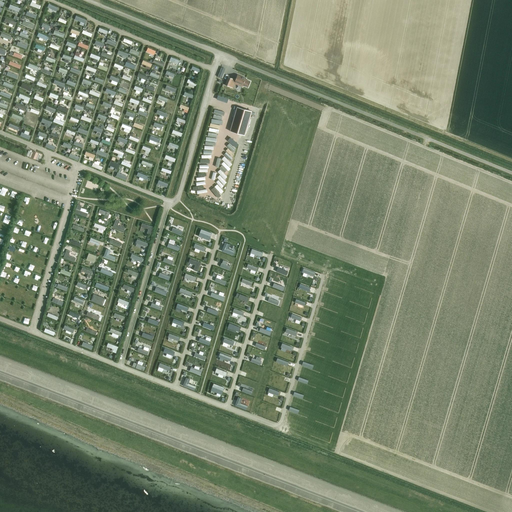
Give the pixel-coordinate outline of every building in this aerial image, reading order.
[(228,77),(225,85),(229,87),(231,82),(242,87),(243,85),(248,87),(250,82),(245,79),(246,78),(237,75),(235,80),(232,79),(233,79),(228,77)] [(237,107),(230,131),(245,136),(252,111),(237,107)] [(108,127),(107,131),(113,133),(116,126),(108,123),(107,126),(108,127)] [(26,156),(39,161),(41,156),(37,154),(38,153),(33,151),(32,152),(28,151),(26,156)] [(77,204),(74,213),(86,217),(88,213),(80,211),(82,206),(77,204)] [(110,212),(99,209),(98,213),(105,215),(104,218),(107,219),(110,212)] [(113,227),(124,231),(125,228),(118,225),(119,221),(116,219),(113,227)] [(153,227),(142,223),(141,227),(148,229),(147,233),(150,235),(153,227)] [(184,232),(172,227),(171,231),(182,236),(184,232)] [(212,234),(201,230),(200,234),(211,238),(212,234)] [(180,247),(169,243),(167,246),(178,251),(180,247)] [(207,247),(195,243),(194,247),(205,251),(207,247)] [(235,252),(224,247),(222,251),(234,256),(235,252)] [(103,257),(114,261),(116,257),(109,254),(110,250),(106,248),(103,257)] [(264,253),(253,248),(251,252),(262,256),(264,253)] [(63,258),(74,262),(76,258),(69,255),(70,251),(66,250),(63,258)] [(96,256),(89,253),(86,260),(93,263),(96,256)] [(202,263),(190,259),(189,262),(200,267),(202,263)] [(232,267),(221,263),(219,267),(230,271),(232,267)] [(259,268),(248,264),(247,268),(258,272),(259,268)] [(92,272),(82,267),(81,271),(88,274),(86,278),(89,279),(92,272)] [(171,277),(160,273),(158,277),(170,281),(171,277)] [(197,278),(186,274),(184,278),(196,282),(197,278)] [(227,282),(216,277),(214,281),(225,286),(227,282)] [(254,283),(242,279),(241,283),(252,287),(254,283)] [(167,292),(156,287),(154,291),(166,296),(167,292)] [(192,293),(181,288),(179,292),(191,296),(192,293)] [(223,297),(212,292),(210,296),(222,301),(223,297)] [(105,299),(93,294),(90,301),(102,306),(105,299)] [(249,298),(237,294),(236,298),(247,302),(249,298)] [(188,308),(177,303),(176,307),(187,312),(188,308)] [(219,312),(208,308),(207,312),(218,316),(219,312)] [(245,313),(234,309),(233,313),(244,317),(245,313)] [(160,322),(148,318),(147,322),(158,326),(160,322)] [(184,323),(173,319),(172,322),(183,327),(184,323)] [(215,326),(204,322),(202,326),(214,330),(215,326)] [(241,328),(230,324),(228,328),(239,332),(241,328)] [(118,347),(108,343),(107,347),(113,349),(112,352),(116,353),(118,347)] [(171,367),(160,363),(158,367),(170,371),(171,367)]
